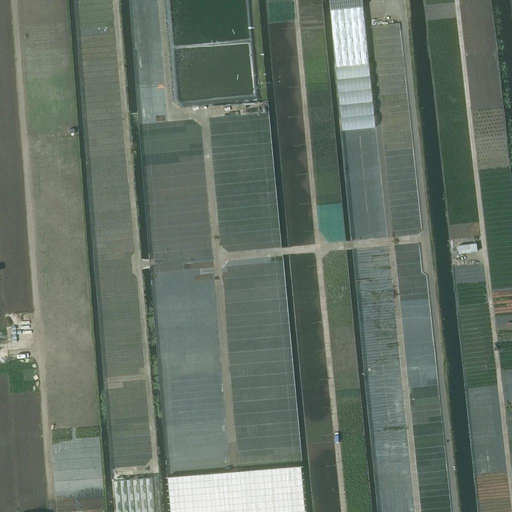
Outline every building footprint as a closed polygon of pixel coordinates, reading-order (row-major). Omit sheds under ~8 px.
[(328,0),(329,9),(361,6),(360,0),(328,0)] [(361,6),(329,9),(329,10),(334,66),(367,63),(361,6)] [(458,245),(459,253),(477,251),(476,243),(458,245)] [(43,339),(44,350),(68,348),(67,337),(43,339)] [(44,352),(45,363),(69,361),(68,350),(44,352)] [(45,365),(46,383),(70,381),(69,363),(45,365)] [(155,511),(153,477),(114,481),(116,511),(155,511)]
